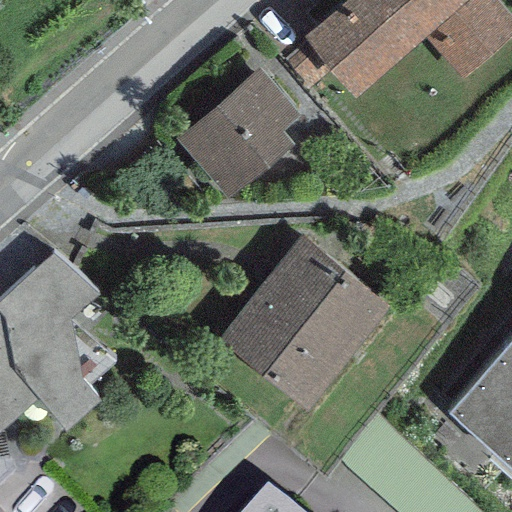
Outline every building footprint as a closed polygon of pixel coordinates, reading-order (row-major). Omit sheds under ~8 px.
[(334,0),(277,50),(308,83),(334,60),(357,85),(421,29),(462,74),(511,29),(511,12),(500,0),(334,0)] [(260,60),(174,130),(224,191),(292,136),(277,117),(295,103),(260,60)] [(304,227),(220,331),(307,400),(391,296),(304,227)] [(53,247),(0,294),(0,304),(0,305),(0,422),(37,389),(65,421),(101,390),(89,377),(116,354),(70,311),(96,284),(53,247)] [(511,326),(446,403),(511,457),(511,326)] [(286,511),(268,496),(253,511),(286,511)]
